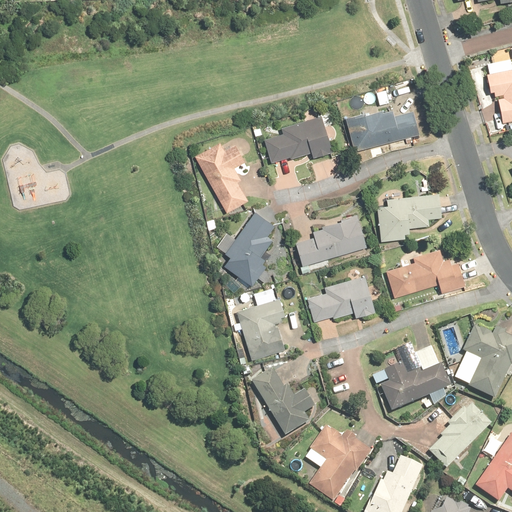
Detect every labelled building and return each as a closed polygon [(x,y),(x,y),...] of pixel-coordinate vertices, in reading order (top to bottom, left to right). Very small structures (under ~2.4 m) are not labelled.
[(511,66),(484,72),(489,97),(495,96),(501,123),(511,120),(511,66)] [(392,103),(343,116),(352,151),(418,133),(412,110),(395,114),(392,103)] [(282,133),(262,138),(269,164),(307,154),(309,161),(330,155),(320,117),(281,127),(282,133)] [(231,135),(193,155),(224,214),(251,200),(233,167),(245,161),(231,135)] [(440,193),(374,199),(378,241),(410,238),(409,229),(429,227),(428,219),(442,218),(440,193)] [(228,256),(221,267),(254,287),(268,264),(260,260),(273,238),(269,235),(276,224),(251,209),(232,239),(225,235),(217,249),(228,256)] [(293,244),(300,267),(366,247),(355,213),(309,227),(313,238),(293,244)] [(412,262),(385,270),(393,297),(438,284),(440,293),(464,286),(454,255),(443,258),(440,249),(411,258),(412,262)] [(326,290),(304,296),(312,324),(351,312),(353,318),(373,311),(362,274),(325,286),(326,290)] [(277,299),(234,312),(249,361),(284,351),(275,323),(284,321),(277,299)] [(511,367),(511,337),(475,322),(463,351),(479,357),(466,388),(498,401),(511,367)] [(377,384),(388,412),(450,388),(440,363),(407,376),(402,361),(381,369),(385,381),(377,384)] [(274,364),(248,380),(285,438),(310,422),(304,412),(313,407),(301,388),(292,393),(274,364)] [(423,446),(444,468),(492,423),(471,401),(423,446)] [(308,485),(331,501),(368,448),(327,420),(307,449),(324,461),(308,485)] [(511,428),(509,426),(472,485),(499,502),(506,491),(511,494),(511,428)] [(380,470),(360,511),(361,511),(398,511),(421,465),(398,454),(388,474),(380,470)] [(438,490),(428,511),(468,511),(471,505),(438,490)]
